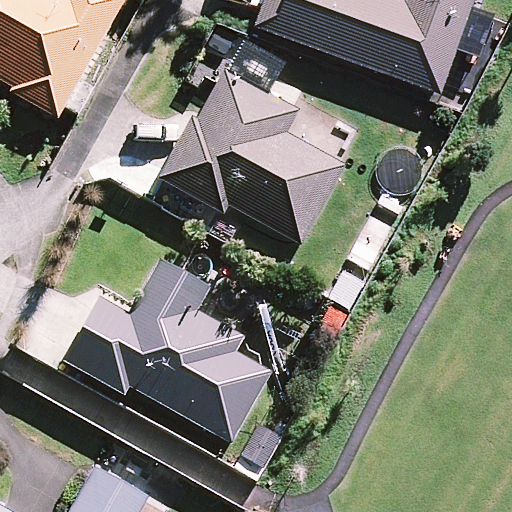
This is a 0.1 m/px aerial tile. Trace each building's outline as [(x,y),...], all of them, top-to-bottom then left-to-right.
[(0,0),(0,90),(61,122),(125,0),(0,0)] [(404,0),(403,3),(396,0),(265,0),(255,31),(438,96),(472,0),(404,0)] [(296,115),(223,73),(161,181),(222,217),(228,207),(298,247),(343,170),(284,136),(296,115)] [(472,101),(443,89),(429,123),(459,135),(472,101)] [(393,244),(373,234),(349,278),(369,289),(393,244)] [(207,291),(161,265),(129,321),(98,303),(63,365),(123,398),(128,389),(230,446),(277,364),(192,316),(207,291)] [(359,312),(336,298),(315,334),(338,347),(359,312)] [(283,445),(260,429),(239,460),(262,476),(283,445)] [(96,470),(72,511),(1,511),(0,511),(144,511),(151,500),(96,470)]
